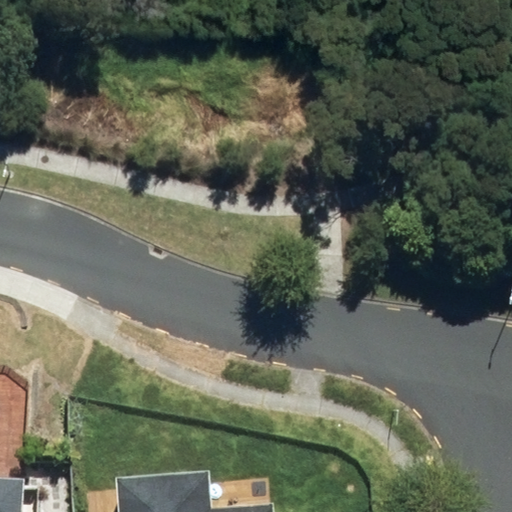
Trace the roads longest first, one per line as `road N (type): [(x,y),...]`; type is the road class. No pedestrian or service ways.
road 1 (residential): [(0,217),(30,222),(196,292),(511,363)]
road 2 (residential): [(492,511),(511,388)]
